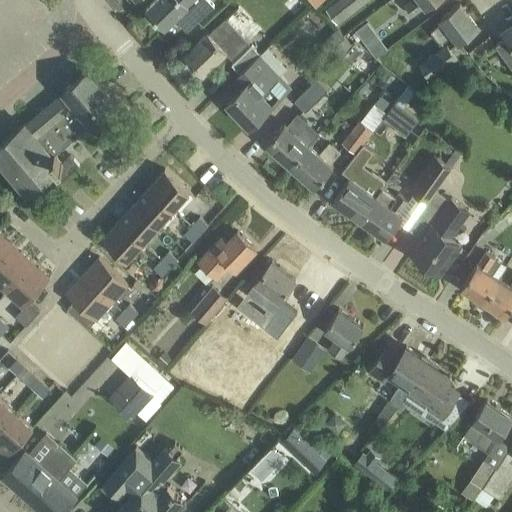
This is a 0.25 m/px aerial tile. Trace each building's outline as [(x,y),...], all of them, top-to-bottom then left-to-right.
[(188,30),(215,4),(210,0),(154,0),(147,8),(157,18),(154,21),(160,27),(163,25),(165,27),(176,17),(188,30)] [(338,0),(328,8),(338,21),(364,0),(338,0)] [(411,0),(405,5),(413,15),(426,5),(427,6),(434,0),(411,0)] [(441,17),(444,20),(431,30),(441,43),(454,33),(459,40),(478,26),(460,2),(441,17)] [(209,31),(185,54),(204,73),(226,51),(233,58),(250,41),(226,16),(210,32),(209,31)] [(511,22),(504,28),(509,35),(496,44),(511,66),(511,22)] [(377,53),(395,38),(384,24),(365,38),(377,53)] [(448,43),(420,64),(431,79),(459,58),(448,43)] [(252,45),(232,63),(240,72),(241,72),(260,54),(252,45)] [(228,101),(250,125),(290,86),(280,75),(260,54),(241,72),(238,74),(247,83),(228,101)] [(25,122),(0,142),(0,160),(28,193),(50,174),(61,165),(53,156),(116,103),(88,69),(63,89),(65,91),(27,124),(25,122)] [(318,77),(295,98),(306,110),(329,88),(318,77)] [(397,100),(384,117),(406,134),(419,117),(397,100)] [(267,142),(291,164),(310,143),(297,131),(307,120),(297,112),(287,123),(285,121),(267,142)] [(361,120),(360,119),(355,125),(342,140),(355,151),(373,130),(361,120)] [(310,143),(291,164),(315,185),(334,164),(331,162),(341,151),(336,147),(332,143),(322,154),(310,143)] [(410,188),(427,200),(451,165),(435,154),(410,188)] [(61,165),(50,174),(59,183),(78,166),(70,157),(61,165)] [(334,199),(361,217),(383,186),(385,182),(361,166),(353,178),(350,176),(334,199)] [(166,168),(150,185),(174,207),(190,190),(166,168)] [(150,185),(134,202),(159,224),(174,207),(150,185)] [(383,186),(361,217),(387,236),(399,220),(403,213),(400,211),(409,199),(399,192),(396,196),(383,186)] [(412,251),(415,253),(417,258),(422,261),(427,262),(440,271),(461,242),(451,234),(458,224),(453,221),(465,205),(452,196),(450,198),(436,188),(419,213),(432,223),(412,251)] [(134,202),(119,220),(143,242),(159,224),(134,202)] [(209,223),(201,216),(194,224),(201,231),(209,223)] [(143,242),(119,220),(103,237),(127,259),(143,242)] [(201,231),(194,224),(186,233),(194,240),(201,231)] [(199,258),(216,276),(230,262),(237,268),(257,247),(238,229),(228,240),(222,235),(199,258)] [(0,260),(15,244),(0,230),(0,260)] [(0,260),(0,284),(6,290),(33,260),(15,244),(0,260)] [(178,256),(170,249),(162,258),(170,265),(178,256)] [(462,286),(484,300),(499,277),(488,270),(496,258),(487,252),(479,264),(477,263),(462,286)] [(99,255),(83,273),(116,304),(127,292),(134,299),(143,289),(134,282),(132,285),(99,255)] [(170,265),(162,258),(154,266),(163,273),(170,265)] [(257,280),(249,290),(260,299),(267,289),(280,298),(284,293),(296,277),(272,259),(256,280),(257,280)] [(33,260),(6,290),(24,306),(51,277),(33,260)] [(112,301),(83,273),(67,291),(96,318),(112,301)] [(499,277),(484,300),(506,314),(511,305),(511,283),(511,285),(499,277)] [(214,284),(192,308),(207,322),(229,297),(214,284)] [(265,326),(278,336),(297,310),(284,301),(265,326)] [(130,303),(123,310),(131,317),(138,310),(130,303)] [(330,348),(342,356),(350,344),(351,344),(364,324),(339,307),(326,327),(338,336),(330,348)] [(123,310),(117,317),(129,329),(135,321),(131,317),(123,310)] [(0,317),(0,332),(1,334),(9,326),(0,317)] [(294,357),(303,364),(320,342),(311,335),(294,357)] [(411,386),(415,381),(429,360),(406,345),(401,353),(388,345),(377,361),(371,370),(385,380),(391,372),(402,379),(390,398),(400,404),(411,386)] [(26,365),(17,357),(10,366),(18,373),(26,365)] [(429,360),(415,381),(411,386),(432,400),(428,408),(442,418),(448,409),(459,392),(446,383),(451,375),(429,360)] [(130,371),(109,395),(134,417),(154,394),(160,400),(175,383),(150,361),(147,364),(144,361),(133,374),(130,371)] [(33,372),(26,380),(33,387),(41,379),(33,372)] [(41,379),(33,387),(44,397),(51,388),(41,379)] [(0,428),(16,410),(0,395),(0,428)] [(368,430),(374,434),(400,404),(390,398),(368,430)] [(462,491),(473,498),(474,496),(510,448),(511,444),(499,436),(511,416),(511,415),(487,399),(474,419),(466,433),(477,440),(490,449),(462,491)] [(16,410),(0,428),(0,439),(3,442),(0,445),(0,450),(6,456),(34,426),(16,410)] [(73,449),(88,462),(108,439),(93,426),(73,449)] [(293,428),(281,441),(314,471),(326,458),(293,428)] [(26,449),(3,475),(44,511),(62,511),(88,482),(69,466),(76,458),(47,432),(29,452),(26,449)] [(114,511),(177,511),(187,501),(162,479),(180,459),(165,445),(153,458),(137,444),(114,471),(101,486),(101,487),(106,481),(121,493),(124,489),(130,494),(114,511)] [(511,449),(510,448),(474,496),(487,505),(495,493),(499,496),(511,476),(511,449)] [(364,450),(354,462),(389,490),(398,478),(364,450)]
